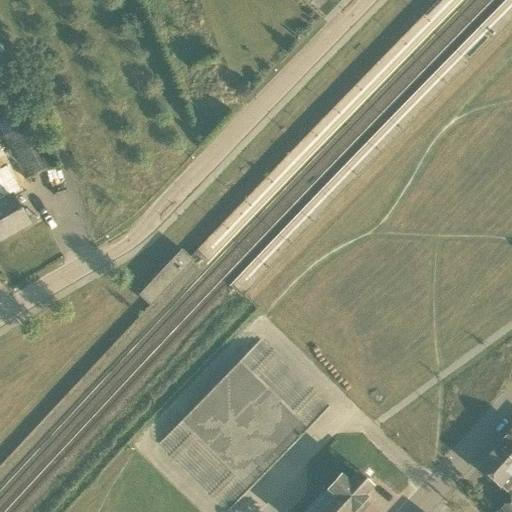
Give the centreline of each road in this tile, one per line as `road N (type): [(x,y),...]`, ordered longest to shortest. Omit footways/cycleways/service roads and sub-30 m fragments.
road 1 (motorway): [(511,124),(137,511)]
road 2 (unclassified): [(0,322),(127,246),(365,0)]
road 3 (motorway): [(209,511),(511,199)]
